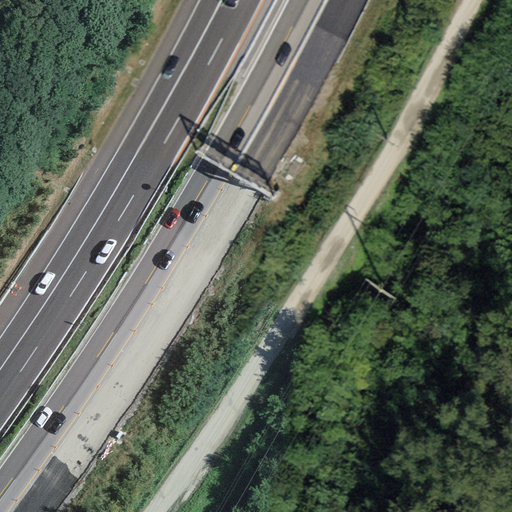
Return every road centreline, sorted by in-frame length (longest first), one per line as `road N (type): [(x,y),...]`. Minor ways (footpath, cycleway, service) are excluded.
road 1 (motorway): [(4,511),(116,354),(231,166),(319,0)]
road 2 (motorway): [(158,133),(0,382)]
road 3 (motorway): [(239,0),(158,133)]
road 4 (motorway): [(217,0),(158,133)]
